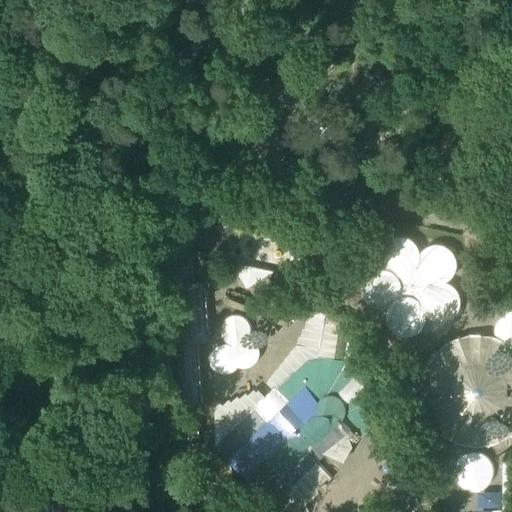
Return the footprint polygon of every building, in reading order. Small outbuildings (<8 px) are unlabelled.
[(176,402),(204,402),(201,340),(208,340),(205,280),(196,280),(194,223),(168,225),(176,402)] [(287,274),(294,242),(234,229),(228,262),(287,274)] [(511,314),(503,303),(483,318),(501,340),(511,330),(511,314)] [(214,448),(265,504),(349,432),(356,440),(363,432),(373,415),(375,399),(366,376),(344,360),(310,355),(214,448)] [(487,365),(477,364),(462,382),(464,402),(479,414),(492,412),(500,402),(509,406),(511,402),(511,374),(509,371),(498,378),(487,365)] [(483,478),(471,443),(442,453),(454,488),(483,478)]
